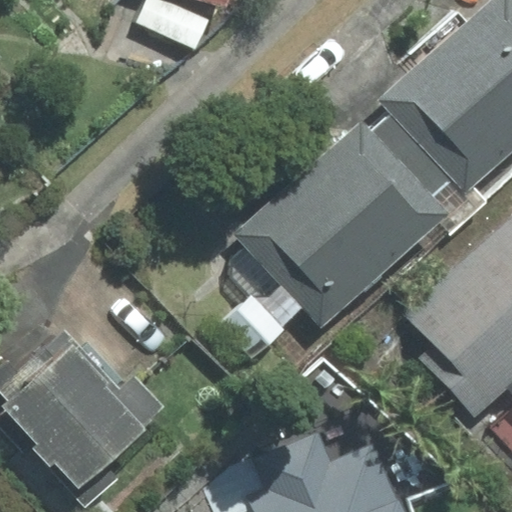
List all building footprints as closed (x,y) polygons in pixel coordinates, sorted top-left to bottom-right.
[(196,0),(228,9),(230,0),(196,0)] [(511,150),(511,0),(486,0),(466,19),(458,10),(400,63),(410,73),(381,98),(393,112),(466,192),(472,186),(511,150)] [(466,192),(393,112),(371,132),(444,212),(435,220),(449,235),(486,202),(472,186),(466,192)] [(371,132),(360,120),(315,162),(304,149),(235,211),(246,223),(236,233),(320,325),(435,220),(444,212),(371,132)] [(511,218),(404,318),(429,345),(417,357),(475,419),(507,389),(511,394),(511,409),(494,426),(511,446),(511,218)] [(3,357),(0,359),(0,396),(4,401),(0,404),(0,427),(25,455),(33,448),(85,506),(115,479),(102,465),(141,429),(139,427),(162,406),(134,376),(127,382),(86,337),(76,346),(57,325),(12,366),(3,357)] [(400,511),(371,442),(334,457),(321,427),(197,479),(210,511),(400,511)]
